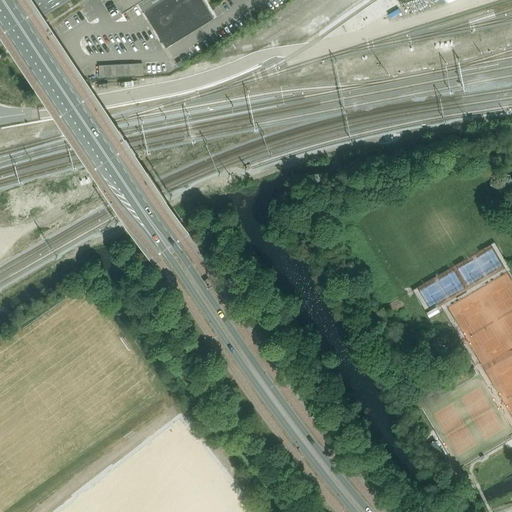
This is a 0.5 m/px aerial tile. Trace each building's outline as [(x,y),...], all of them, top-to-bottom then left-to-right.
[(116,0),(123,9),(138,0),(166,46),(214,17),(203,0),(116,0)] [(262,14),(273,8),(268,1),(258,7),(262,14)] [(84,76),(57,34),(17,61),(45,102),(84,76)] [(100,78),(135,76),(135,64),(99,66),(100,78)] [(439,451),(444,449),(437,438),(433,441),(439,451)] [(454,454),(464,464),(480,447),(471,438),(465,444),(461,439),(457,443),(458,445),(453,450),(456,453),(454,454)] [(449,458),(444,449),(437,453),(442,462),(449,458)]
